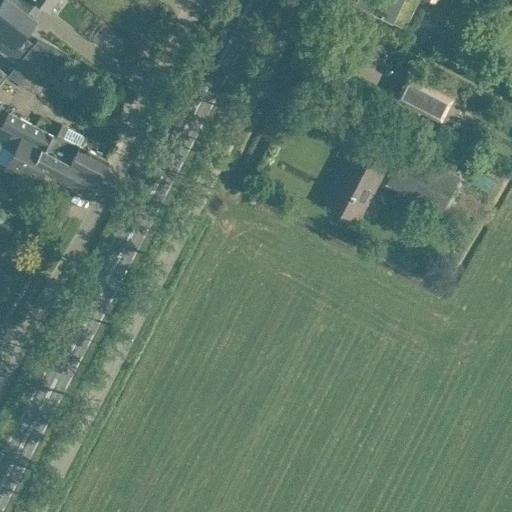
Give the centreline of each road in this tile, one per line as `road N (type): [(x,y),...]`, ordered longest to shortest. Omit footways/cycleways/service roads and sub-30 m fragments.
road 1 (unclassified): [(36,511),(300,0)]
road 2 (primary): [(0,485),(250,0)]
road 3 (unclassified): [(0,394),(204,0)]
